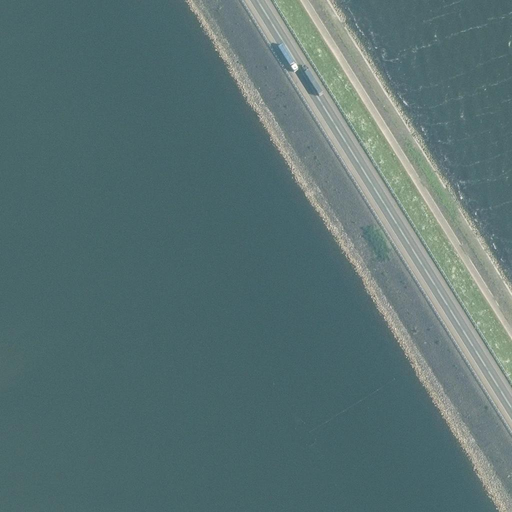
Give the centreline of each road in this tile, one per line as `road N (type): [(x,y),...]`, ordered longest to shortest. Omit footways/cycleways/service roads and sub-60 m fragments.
road 1 (trunk): [(511,423),(249,0)]
road 2 (unknown): [(229,0),(326,146),(365,185)]
